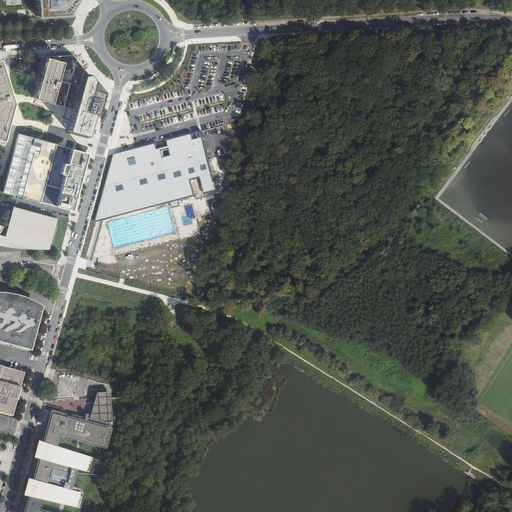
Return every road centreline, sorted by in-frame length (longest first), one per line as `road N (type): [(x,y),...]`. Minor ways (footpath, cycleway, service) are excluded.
road 1 (tertiary): [(511,20),(182,34)]
road 2 (unclassified): [(2,511),(67,273)]
road 3 (unclassified): [(67,273),(117,91)]
